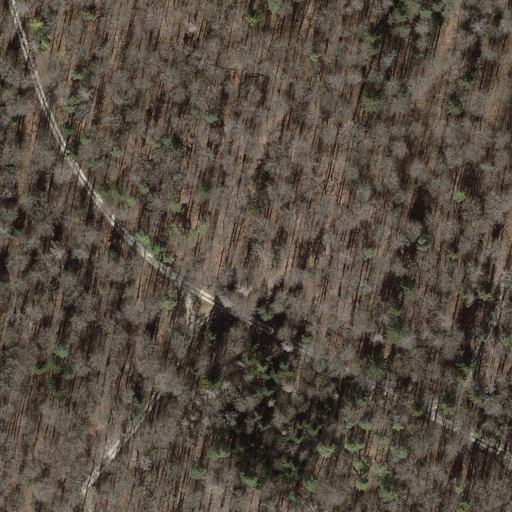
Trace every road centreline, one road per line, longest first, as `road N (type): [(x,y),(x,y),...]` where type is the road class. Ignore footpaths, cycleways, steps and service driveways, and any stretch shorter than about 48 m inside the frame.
road 1 (track): [(511,455),(188,285),(134,242),(60,135),(14,0)]
road 2 (track): [(63,511),(174,374),(191,327),(188,285)]
road 3 (track): [(447,422),(511,277)]
